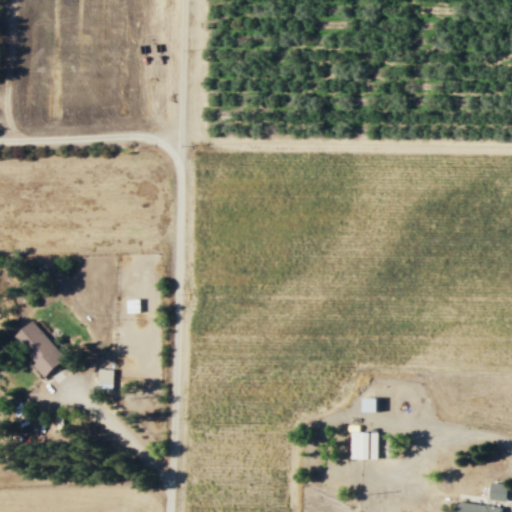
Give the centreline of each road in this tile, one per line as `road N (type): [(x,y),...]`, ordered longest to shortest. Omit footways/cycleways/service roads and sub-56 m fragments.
road 1 (track): [(511,143),(179,136)]
road 2 (track): [(183,0),(177,158)]
